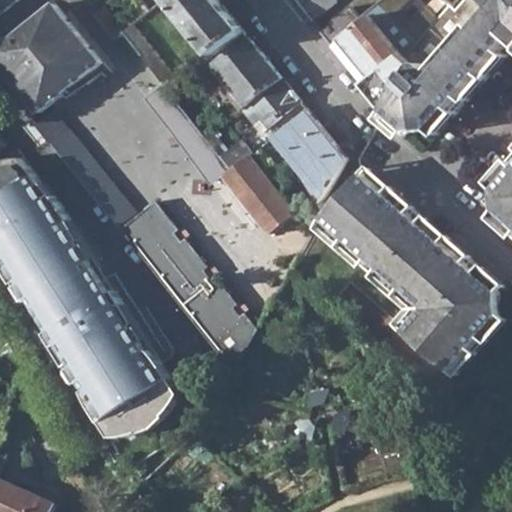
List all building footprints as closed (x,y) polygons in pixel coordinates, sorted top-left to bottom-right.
[(0,0),(0,14),(18,0),(0,0)] [(187,69),(191,75),(246,32),(219,0),(170,0),(211,50),(187,69)] [(297,0),(314,20),(337,1),(336,0),(297,0)] [(335,46),(388,112),(418,68),(404,54),(395,44),(445,2),(442,0),(383,0),(362,20),(335,46)] [(511,0),(467,0),(456,13),(448,5),(404,54),(418,68),(388,112),(411,132),(432,130),(503,50),(511,40),(511,0)] [(319,28),(335,46),(362,20),(349,3),(319,28)] [(145,4),(118,26),(124,34),(134,25),(151,11),(145,4)] [(0,59),(41,110),(98,68),(99,58),(57,6),(0,50),(0,59)] [(116,40),(124,34),(118,26),(104,7),(93,15),(114,41),(116,40)] [(150,66),(170,92),(180,84),(134,25),(124,34),(150,66)] [(142,72),(150,66),(124,34),(116,40),(142,72)] [(216,68),(248,108),(285,80),(251,39),(216,68)] [(509,55),(503,50),(432,130),(438,135),(509,55)] [(263,122),(270,130),(304,103),(285,80),(248,108),(245,111),(256,127),(263,122)] [(274,138),(324,201),(349,158),(310,110),(274,138)] [(407,138),(411,132),(388,112),(384,118),(407,138)] [(37,124),(118,225),(135,211),(53,113),(37,124)] [(223,158),(233,170),(250,157),(252,155),(243,143),(223,158)] [(0,263),(130,466),(197,424),(184,394),(60,199),(45,180),(42,182),(20,148),(0,160),(0,263)] [(272,235),(274,233),(297,216),(250,157),(233,170),(226,175),(272,235)] [(511,163),(494,184),(500,189),(511,175),(511,163)] [(370,169),(365,174),(501,291),(507,286),(370,169)] [(448,364),(453,369),(455,367),(503,311),(501,291),(365,174),(325,218),(429,307),(409,330),(448,364)] [(511,175),(500,189),(500,205),(503,210),(511,218),(511,175)] [(122,230),(236,372),(261,330),(247,313),(243,317),(236,308),(240,305),(217,276),(213,280),(206,271),(210,268),(188,239),(184,243),(176,234),(181,231),(158,202),(122,230)] [(511,227),(511,218),(503,210),(498,216),(511,227)] [(282,231),(291,243),(308,230),(299,218),(282,231)] [(401,324),(409,330),(429,307),(325,218),(321,225),(417,307),(401,324)] [(453,369),(460,374),(462,371),(509,316),(503,311),(455,367),(453,369)] [(65,482),(82,501),(90,481),(77,456),(65,482)] [(0,511),(59,511),(55,510),(57,502),(0,477),(0,511)]
